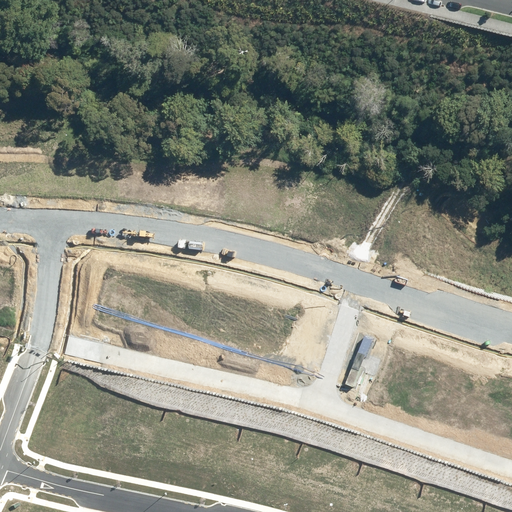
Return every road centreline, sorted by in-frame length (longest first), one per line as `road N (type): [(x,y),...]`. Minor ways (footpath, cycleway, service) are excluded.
road 1 (residential): [(357,284),(201,237),(57,221)]
road 2 (residential): [(36,341),(320,402)]
road 3 (residential): [(320,402),(511,468)]
road 4 (residential): [(0,469),(183,511)]
road 5 (residential): [(511,332),(357,284)]
road 6 (residential): [(320,402),(357,284)]
road 7 (residential): [(57,221),(36,341)]
